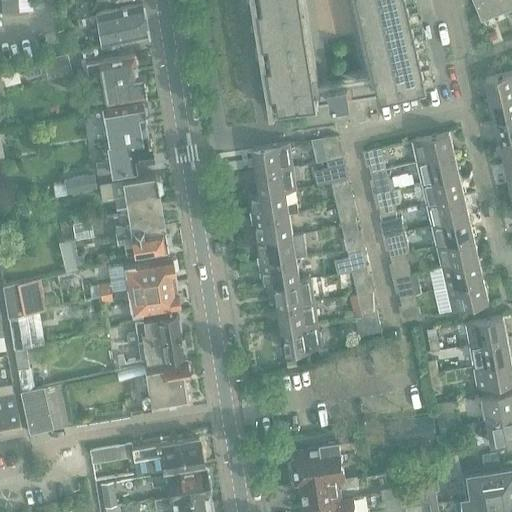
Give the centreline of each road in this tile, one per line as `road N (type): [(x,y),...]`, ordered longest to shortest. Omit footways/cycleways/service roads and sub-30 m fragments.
road 1 (residential): [(159,0),(241,511)]
road 2 (residential): [(466,113),(353,138),(390,311)]
road 3 (residential): [(511,265),(466,113)]
